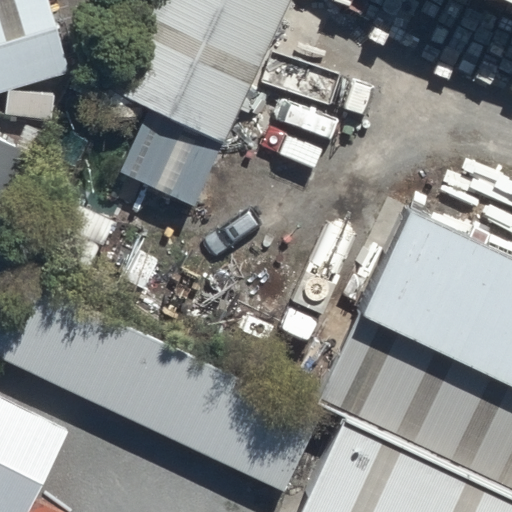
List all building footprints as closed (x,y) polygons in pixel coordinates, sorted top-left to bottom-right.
[(0,0),(0,95),(8,93),(5,119),(21,120),(18,145),(39,147),(41,125),(48,125),(51,97),(30,95),(30,87),(67,77),(44,0),(0,0)] [(292,0),(158,0),(117,86),(226,138),(292,0)] [(0,225),(30,160),(0,146),(0,225)] [(511,219),(385,158),(288,359),(511,465),(511,219)] [(0,317),(248,440),(288,359),(24,229),(0,277),(0,317)] [(511,511),(511,465),(288,359),(228,485),(284,511),(511,511)] [(12,511),(62,412),(0,381),(0,509),(5,511),(12,511)]
